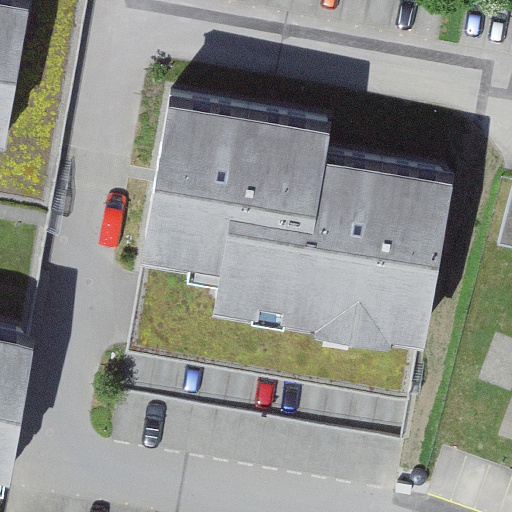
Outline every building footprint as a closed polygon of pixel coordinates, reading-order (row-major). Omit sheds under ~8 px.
[(87,0),(0,0),(0,134),(0,133),(62,144),(87,0)] [(386,318),(422,324),(449,177),(441,165),(323,144),(328,115),(170,87),(147,229),(139,275),(216,288),(254,295),(252,305),(284,310),(286,301),(322,307),(320,317),(384,328),(386,318)] [(0,322),(22,326),(29,336),(62,144),(0,133),(0,134),(0,322)] [(511,186),(498,241),(511,244),(511,186)] [(216,288),(139,275),(126,347),(409,397),(422,324),(386,318),(384,328),(320,317),(322,307),(286,301),(284,310),(252,305),(254,295),(216,288)] [(0,476),(3,477),(29,336),(22,326),(0,322),(0,476)]
